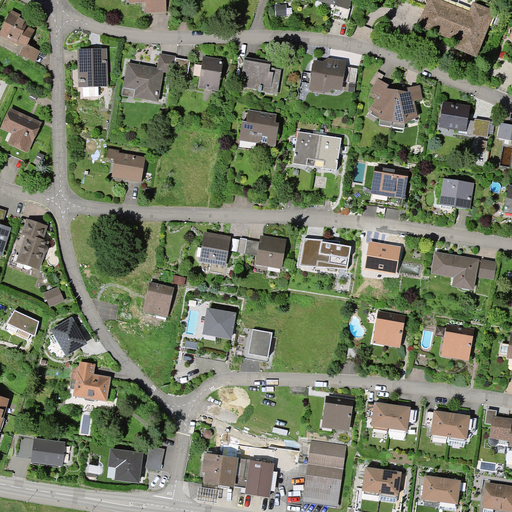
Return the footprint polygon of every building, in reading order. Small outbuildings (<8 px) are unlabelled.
[(127,0),(128,1),(141,1),(141,0),(149,0),(150,9),(146,9),(146,13),(164,12),(164,0),(127,0)] [(335,6),(331,20),(345,24),(349,10),(344,8),(346,0),(324,0),(323,3),(335,6)] [(435,0),(405,0),(404,3),(423,11),(418,24),(456,39),(457,38),(461,40),(458,48),(473,54),(484,27),(496,31),(501,19),(474,8),(470,18),(434,3),(435,0)] [(282,7),(274,8),(275,17),(283,16),(282,7)] [(24,29),(27,25),(21,22),(22,19),(22,18),(21,17),(19,17),(18,18),(9,13),(0,31),(0,35),(26,48),(33,33),(24,29)] [(103,62),(102,50),(80,51),(81,80),(79,80),(78,82),(79,83),(81,83),(81,88),(82,88),(83,96),(89,96),(90,98),(96,97),(97,96),(97,88),(103,87),(103,75),(105,75),(106,73),(106,71),(106,70),(104,69),(103,69),(103,64),(104,64),(105,63),(104,62),(103,62)] [(161,72),(172,74),(174,59),(160,57),(157,71),(128,66),(124,88),(140,91),(139,98),(156,101),(161,72)] [(189,62),(174,59),(172,74),(185,76),(186,76),(186,75),(187,74),(189,62)] [(217,90),(222,62),(206,59),(205,65),(201,64),(201,66),(204,67),(203,77),(199,78),(197,88),(211,91),(211,89),(217,90)] [(269,69),(270,63),(244,59),(241,75),(247,76),(245,88),(258,91),(258,93),(260,93),(261,88),(277,91),(280,71),(269,69)] [(354,85),(357,70),(342,67),(342,69),(333,68),(329,62),(323,66),(315,65),(312,84),(320,86),(324,92),(330,87),(339,89),(340,82),(354,85)] [(378,126),(390,128),(396,93),(384,91),(387,87),(379,82),(372,93),(380,98),(371,111),(380,116),(378,126)] [(419,101),(416,88),(407,90),(408,95),(396,93),(390,128),(403,130),(404,120),(414,118),(410,103),(419,101)] [(457,130),(464,131),(466,122),(468,109),(442,105),(439,127),(457,130)] [(26,152),(38,125),(10,111),(2,129),(13,134),(9,144),(26,152)] [(274,147),(277,130),(278,125),(274,125),(275,116),(247,112),(245,123),(241,123),(238,140),(247,141),(254,136),(261,138),(260,141),(261,143),(265,144),(267,146),(274,147)] [(486,139),(489,123),(474,120),(473,124),(466,122),(464,131),(457,130),(456,134),(486,139)] [(511,141),(511,126),(500,124),(497,139),(511,141)] [(292,165),(314,168),(319,136),(297,133),(292,165)] [(340,140),(319,136),(314,168),(335,172),(340,140)] [(129,181),(140,183),(144,159),(117,154),(113,176),(128,179),(127,181),(129,181)] [(390,195),(402,197),(406,174),(376,169),(373,190),(391,193),(390,195)] [(323,200),(331,201),(334,179),(326,178),(323,200)] [(230,194),(248,197),(251,182),(232,179),(230,194)] [(452,203),(468,206),(472,186),(444,181),(439,209),(450,211),(452,203)] [(286,198),(294,199),(297,184),(289,183),(286,198)] [(0,254),(0,255),(8,230),(0,227),(0,220),(3,212),(0,211),(0,254)] [(46,243),(40,241),(45,227),(27,221),(22,236),(26,237),(22,248),(14,245),(7,266),(24,272),(26,270),(28,267),(37,270),(42,254),(45,253),(46,251),(46,249),(45,247),(46,243)] [(222,275),(228,240),(204,236),(202,247),(205,247),(203,259),(211,260),(209,273),(222,275)] [(259,243),(246,241),(243,255),(257,257),(256,264),(269,266),(270,262),(281,264),(285,243),(260,239),(259,243)] [(236,254),(243,255),(246,241),(239,240),(236,254)] [(347,253),(348,246),(317,241),(307,240),(305,253),(316,255),(316,251),(320,252),(318,263),(354,269),(356,255),(347,253)] [(400,247),(369,242),(364,269),(395,274),(400,247)] [(472,290),(476,262),(434,254),(431,274),(451,277),(449,286),(472,290)] [(493,279),(496,265),(481,262),(478,277),(493,279)] [(171,284),(180,286),(181,278),(173,277),(171,284)] [(172,290),(149,284),(142,312),(155,315),(154,319),(165,321),(167,312),(172,290)] [(49,307),(62,301),(57,290),(44,295),(49,307)] [(134,309),(121,306),(117,322),(130,325),(134,309)] [(231,313),(204,309),(200,335),(227,339),(231,313)] [(29,335),(34,338),(38,322),(14,311),(2,330),(26,341),(29,335)] [(401,333),(402,333),(403,326),(402,326),(403,319),(377,314),(372,344),(382,346),(382,343),(398,346),(401,333)] [(85,340),(71,317),(52,327),(66,351),(85,340)] [(470,346),(471,347),(472,340),(471,340),(472,332),(446,327),(442,349),(452,351),(451,356),(467,359),(470,346)] [(272,335),(250,330),(245,355),(266,360),(272,335)] [(343,361),(357,364),(359,350),(346,347),(343,361)] [(414,354),(411,368),(425,370),(428,356),(414,354)] [(104,401),(108,379),(90,376),(92,365),(80,363),(78,374),(77,374),(76,381),(70,380),(69,387),(75,388),(74,396),(84,398),(84,399),(94,401),(94,399),(104,401)] [(348,430),(352,402),(326,399),(322,420),(332,422),(331,427),(348,430)] [(388,406),(370,404),(367,426),(385,428),(388,406)] [(406,409),(388,406),(385,428),(403,431),(406,409)] [(448,414),(430,412),(427,434),(445,437),(448,414)] [(466,417),(448,414),(445,437),(463,439),(466,417)] [(505,455),(506,455),(510,422),(493,419),(492,424),(491,426),(490,428),(492,430),(490,437),(488,439),(488,443),(490,446),(494,447),(496,445),(505,446),(505,447),(506,447),(505,455)] [(32,459),(61,463),(64,442),(35,438),(32,459)] [(310,442),(307,466),(302,500),(337,505),(343,464),(345,464),(346,455),(344,454),(345,447),(310,442)] [(141,452),(111,448),(109,463),(118,464),(116,476),(138,479),(141,452)] [(157,471),(162,450),(150,448),(146,469),(157,471)] [(268,498),(273,467),(273,465),(206,455),(203,472),(207,472),(205,483),(245,489),(244,494),(268,498)] [(380,471),(362,469),(359,491),(377,493),(380,471)] [(398,474),(380,471),(377,493),(395,496),(398,474)] [(440,479),(422,477),(419,499),(437,501),(440,479)] [(458,482),(440,479),(437,501),(455,504),(458,482)] [(491,511),(492,508),(510,511),(511,493),(511,489),(486,486),(482,511),(491,511)]
